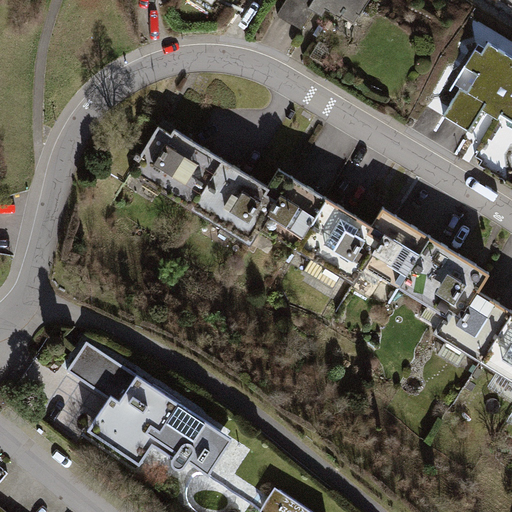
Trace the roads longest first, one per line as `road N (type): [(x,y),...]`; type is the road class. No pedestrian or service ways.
road 1 (residential): [(0,329),(27,299),(55,174),(83,123),(120,86),(173,63),(224,59),(274,76),(511,214)]
road 2 (track): [(27,299),(106,325),(190,370),(377,511)]
road 3 (residential): [(0,436),(97,511)]
